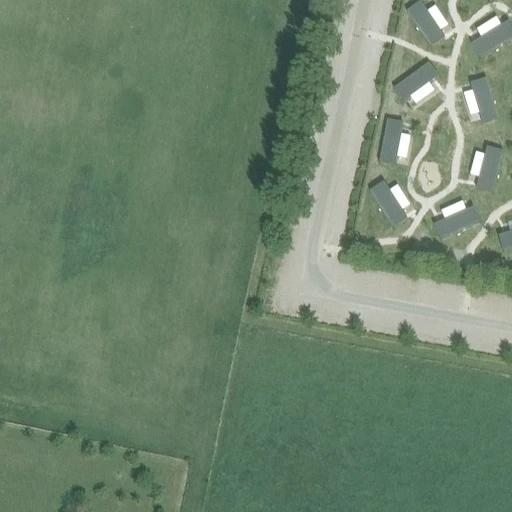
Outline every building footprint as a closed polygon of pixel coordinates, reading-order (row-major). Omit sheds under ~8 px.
[(410,49),(430,54),(436,31),(416,26),(410,49)] [(471,61),(474,38),(450,35),(447,59),(471,61)] [(511,69),(511,46),(499,44),(494,66),(511,69)] [(425,72),(427,59),(404,55),(401,67),(425,72)] [(454,89),(477,93),(481,71),(459,66),(454,89)] [(506,98),(511,79),(490,73),(485,92),(506,98)] [(404,151),(411,120),(393,116),(382,164),(393,167),(397,149),(404,151)] [(376,196),(396,198),(399,176),(379,173),(376,196)] [(468,214),(473,189),(452,185),(447,210),(468,214)] [(494,224),(501,202),(481,196),(474,218),(494,224)] [(388,215),(385,239),(411,242),(413,218),(388,215)] [(424,236),(447,241),(450,229),(426,224),(424,236)] [(491,259),(498,238),(477,231),(470,252),(491,259)]
